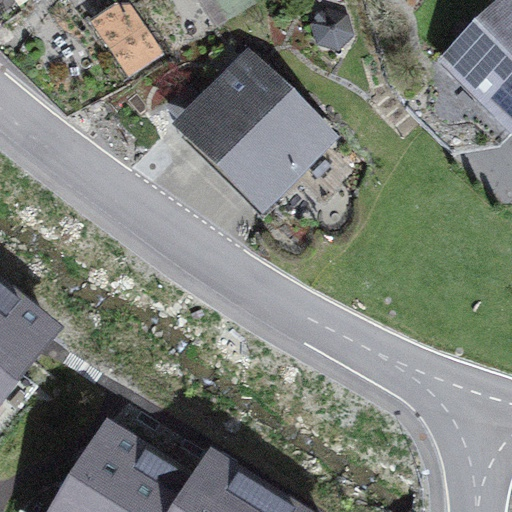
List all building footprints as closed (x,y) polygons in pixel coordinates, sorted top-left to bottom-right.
[(123,0),(94,19),(131,75),(165,52),(131,0),(123,0)] [(511,3),(510,1),(406,108),(451,154),(496,110),(511,126),(511,3)] [(212,109),(189,87),(169,107),(263,198),(321,139),(250,70),(212,109)] [(0,403),(1,404),(55,336),(0,291),(0,403)] [(287,511),(212,464),(196,489),(110,435),(61,511),(287,511)]
